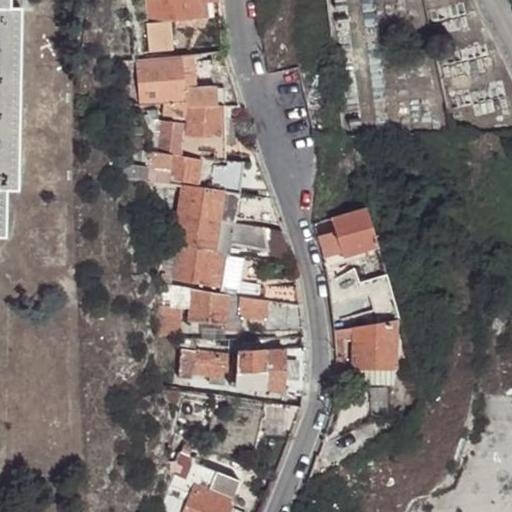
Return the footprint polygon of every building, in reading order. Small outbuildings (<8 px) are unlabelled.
[(151,0),(154,22),(169,21),(195,18),(193,0),(151,0)] [(193,0),(195,18),(218,17),(217,6),(216,0),(193,0)] [(17,3),(5,2),(0,1),(0,96),(15,97),(17,3)] [(169,21),(154,22),(146,23),(149,52),(172,49),(169,21)] [(134,61),(140,105),(170,104),(184,104),(190,108),(216,106),(216,88),(184,89),(181,57),(134,61)] [(114,63),(116,101),(118,100),(127,102),(123,62),(114,63)] [(15,97),(0,96),(0,184),(2,185),(13,185),(15,97)] [(184,104),(170,104),(169,113),(188,114),(190,108),(184,104)] [(218,134),(218,107),(216,106),(190,108),(188,114),(185,134),(218,134)] [(156,111),(143,107),(146,119),(153,120),(156,111)] [(158,152),(177,155),(181,125),(163,122),(158,152)] [(168,169),(167,179),(196,184),(200,159),(177,155),(158,152),(151,151),(148,165),(168,169)] [(212,164),(210,190),(224,192),(234,193),(238,162),(226,160),(225,165),(212,164)] [(123,162),(125,172),(167,179),(168,169),(148,165),(123,162)] [(181,186),(177,215),(219,222),(224,192),(210,190),(181,186)] [(240,218),(278,226),(269,199),(242,195),(240,218)] [(363,207),(329,217),(333,231),(339,251),(340,255),(375,244),(363,207)] [(177,215),(173,245),(178,246),(213,251),(215,241),(219,222),(177,215)] [(230,224),(219,222),(215,241),(228,244),(230,224)] [(230,224),(228,244),(266,251),(262,229),(230,224)] [(266,251),(289,255),(281,233),(262,229),(266,251)] [(339,251),(333,231),(318,235),(323,256),(339,251)] [(162,243),(158,270),(166,271),(170,244),(162,243)] [(213,251),(178,246),(172,280),(207,286),(210,270),(213,251)] [(223,253),(213,251),(210,270),(220,272),(223,253)] [(210,270),(207,286),(217,288),(220,272),(210,270)] [(161,284),(165,303),(188,307),(189,288),(161,284)] [(265,300),(297,305),(294,287),(266,287),(265,300)] [(189,288),(188,307),(187,321),(223,324),(225,315),(264,319),(265,300),(189,288)] [(265,300),(264,319),(263,331),(301,330),(297,305),(265,300)] [(392,367),(393,321),(352,327),(353,346),(353,365),(352,382),(385,382),(386,367),(392,367)] [(339,329),(332,330),(333,346),(345,346),(344,329),(339,329)] [(178,339),(176,361),(176,379),(188,380),(189,374),(208,375),(207,383),(224,386),(226,355),(188,351),(189,338),(178,339)] [(333,346),(334,366),(353,365),(353,346),(345,346),(333,346)] [(227,386),(300,396),(303,347),(235,351),(232,382),(227,382),(227,386)] [(166,387),(171,403),(175,404),(176,388),(166,387)] [(367,390),(368,415),(389,415),(389,390),(367,390)] [(257,430),(287,435),(300,405),(265,401),(257,430)] [(183,476),(175,474),(163,511),(224,511),(234,488),(237,480),(195,463),(196,460),(182,454),(178,463),(185,463),(183,476)] [(172,463),(171,473),(175,474),(183,476),(185,463),(178,463),(172,463)]
